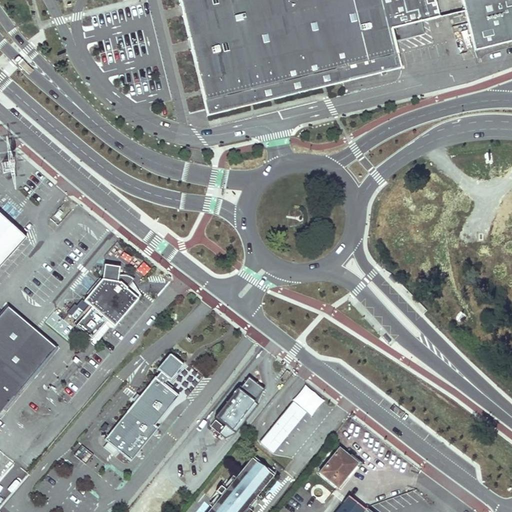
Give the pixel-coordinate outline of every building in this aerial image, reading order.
[(511,0),(178,0),(207,114),(398,67),(390,29),(403,26),(414,23),(465,11),(475,50),(511,41),(511,0)] [(0,257),(19,236),(0,219),(0,257)] [(108,253),(116,259),(123,250),(115,244),(108,253)] [(101,278),(84,300),(90,305),(88,307),(91,309),(87,315),(84,312),(80,309),(73,318),(77,322),(75,325),(94,340),(132,294),(126,289),(132,281),(135,278),(132,274),(128,270),(123,271),(118,271),(119,263),(104,262),(101,278)] [(74,291),(81,297),(92,286),(84,280),(74,291)] [(132,294),(94,340),(99,344),(111,329),(115,329),(142,295),(132,281),(126,289),(132,294)] [(0,415),(56,350),(9,310),(0,319),(0,415)] [(155,426),(179,396),(155,377),(126,412),(127,412),(105,440),(108,442),(104,447),(114,455),(118,450),(124,455),(131,462),(158,429),(155,426)] [(260,387),(249,378),(242,388),(240,387),(236,392),(238,393),(234,397),(233,396),(215,420),(231,432),(241,420),(245,423),(259,406),(250,399),(251,396),(253,397),(260,387)] [(223,428),(215,422),(211,427),(219,434),(223,428)] [(82,446),(75,454),(86,462),(92,454),(82,446)] [(349,457),(339,450),(319,474),(337,489),(355,467),(347,460),(349,457)] [(240,511),(270,476),(252,461),(211,511),(240,511)] [(367,511),(349,497),(336,511),(367,511)]
